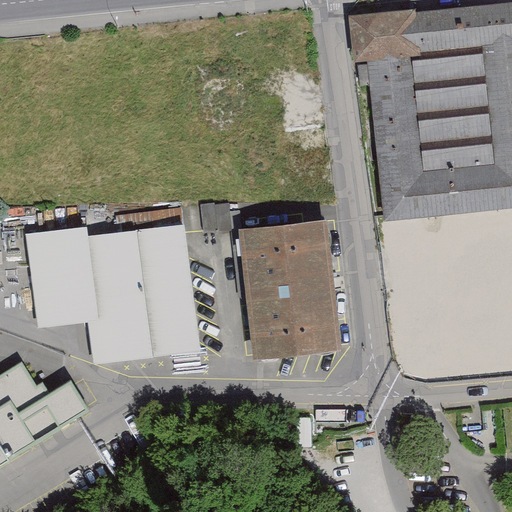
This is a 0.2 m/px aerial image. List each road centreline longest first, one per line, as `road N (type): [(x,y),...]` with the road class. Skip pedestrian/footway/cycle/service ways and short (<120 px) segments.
road 1 (unclassified): [(0,488),(152,394),(380,397)]
road 2 (residential): [(327,0),(380,397)]
road 3 (residential): [(380,397),(511,391)]
